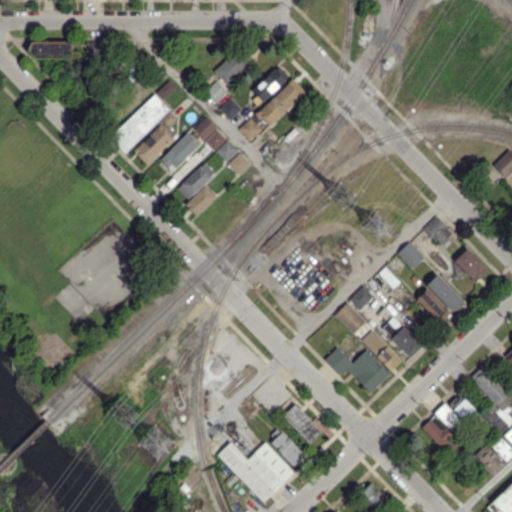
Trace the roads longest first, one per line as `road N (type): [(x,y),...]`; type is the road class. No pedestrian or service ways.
road 1 (residential): [(441,511),(0,54)]
road 2 (residential): [(280,24),(511,260)]
road 3 (residential): [(511,295),(291,511)]
road 4 (residential): [(0,20),(280,24)]
